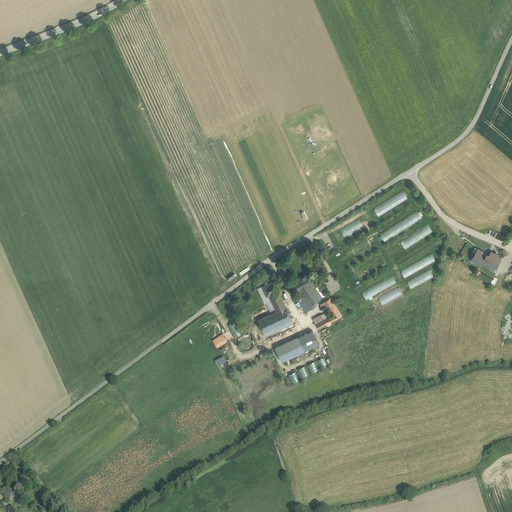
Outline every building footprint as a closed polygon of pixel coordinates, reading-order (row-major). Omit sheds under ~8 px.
[(404,191),(373,207),(377,215),(408,200),(404,191)] [(386,217),(397,211),(396,208),(385,215),(386,217)] [(384,240),(422,219),(418,211),(379,232),(384,240)] [(428,224),(400,240),(404,248),(432,232),(428,224)] [(487,253),(478,248),(472,258),(481,264),(483,261),(482,261),(487,253)] [(502,257),(492,251),(489,255),(487,253),(482,261),(483,261),(492,267),(493,264),(496,266),(502,257)] [(404,276),(435,262),(432,255),(400,269),(404,276)] [(410,288),(433,277),(430,269),(407,281),(410,288)] [(307,273),(292,282),(297,290),(298,289),(311,282),(312,282),(307,273)] [(365,298),(396,284),(393,276),(361,291),(365,298)] [(276,311),(257,320),(265,336),(293,323),(279,292),(280,291),(275,281),(262,287),(267,297),(269,296),(276,311)] [(311,282),(298,289),(299,291),(298,291),(302,297),(310,309),(316,306),(314,303),(321,298),(313,285),(313,284),(311,282)] [(377,308),(402,294),(399,287),(373,300),(377,308)] [(302,297),(293,303),(300,315),(308,310),(310,309),(302,297)] [(342,315),(330,297),(323,301),(332,314),(316,324),(319,329),(331,323),(331,322),(342,315)] [(228,324),(234,336),(240,333),(235,321),(228,324)] [(222,334),(212,341),(217,348),(227,341),(222,334)] [(266,339),(268,342),(280,337),(279,334),(266,339)] [(299,337),(275,347),(281,361),(305,350),(300,339),(299,337)] [(253,347),(253,344),(253,342),(251,339),(249,338),(247,338),(244,338),(242,340),(241,342),(240,344),(241,347),(242,349),(244,350),(247,351),(249,350),(251,349),(253,347)] [(325,358),(317,360),(319,369),(327,367),(325,358)] [(310,374),(318,371),(315,362),(307,364),(310,374)] [(297,369),(302,378),(308,375),(304,366),(297,369)] [(287,374),(291,384),(299,381),(295,371),(287,374)] [(19,497),(10,487),(3,493),(11,503),(13,501),(12,500),(15,497),(16,498),(19,497)]
